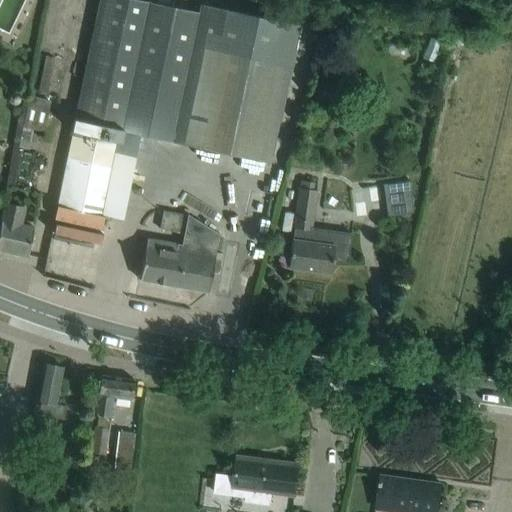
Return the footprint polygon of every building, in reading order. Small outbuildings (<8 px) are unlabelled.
[(269,163),(299,25),(200,3),(198,12),(143,0),(98,0),(58,198),(54,218),(101,228),(122,131),(269,163)] [(430,36),(422,56),(432,60),(441,40),(430,36)] [(66,60),(45,56),(37,92),(58,96),(66,60)] [(22,127),(18,148),(28,150),(33,129),(43,132),(50,101),(29,96),(22,127)] [(372,153),(400,155),(401,141),(373,140),(372,153)] [(344,174),(369,177),(371,158),(346,155),(344,174)] [(396,183),(383,184),(384,192),(387,216),(412,212),(408,181),(396,183)] [(291,246),(288,266),(331,272),(332,260),(347,262),(351,235),(318,230),(311,229),(317,190),(299,187),(293,227),(294,228),(292,239),(291,246)] [(1,220),(0,225),(0,249),(27,256),(33,227),(20,224),(23,208),(5,204),(1,220)] [(215,250),(219,235),(186,214),(185,216),(163,210),(159,229),(183,234),(181,244),(146,238),(139,279),(208,291),(211,272),(217,273),(220,259),(214,258),(215,250)] [(100,233),(52,223),(50,234),(97,244),(100,233)] [(54,404),(58,386),(62,366),(43,362),(32,417),(33,417),(28,442),(32,443),(31,447),(33,447),(30,458),(43,461),(53,417),(62,419),(65,406),(54,404)] [(100,374),(97,394),(95,415),(97,415),(96,428),(93,427),(91,452),(105,454),(109,422),(112,397),(130,399),(133,379),(100,374)] [(135,433),(122,432),(118,431),(114,468),(130,470),(135,433)] [(238,456),(235,476),(217,473),(214,493),(246,497),(246,502),(271,505),(272,493),(294,496),(298,464),(267,460),(267,462),(259,461),(260,459),(238,456)] [(380,475),(377,495),(376,508),(405,511),(437,511),(442,484),(380,475)] [(112,484),(111,496),(125,498),(126,486),(112,484)]
